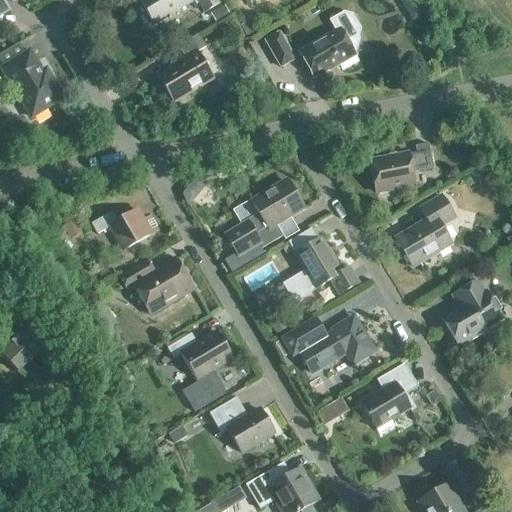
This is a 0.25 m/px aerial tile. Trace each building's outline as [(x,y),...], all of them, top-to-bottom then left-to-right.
[(142,0),(139,2),(153,26),(196,0),(204,14),(217,7),(212,0),(142,0)] [(338,66),(342,72),(358,63),(339,31),(298,54),(313,81),(338,66)] [(264,43),(280,69),(293,61),(278,35),(264,43)] [(156,77),(172,105),(212,81),(196,54),(205,49),(197,36),(177,48),(184,60),(156,77)] [(45,71),(42,74),(29,53),(0,70),(30,120),(63,100),(45,71)] [(368,164),(374,194),(414,187),(412,174),(431,170),(427,147),(415,149),(416,155),(368,164)] [(260,251),(282,238),(274,226),(302,210),(286,184),(252,204),(261,221),(249,228),(246,224),(225,237),(238,258),(257,246),(260,251)] [(395,242),(411,268),(449,245),(439,229),(454,220),(441,198),(419,211),(427,223),(395,242)] [(148,219),(142,222),(137,212),(117,224),(111,214),(90,226),(96,236),(109,229),(122,252),(156,233),(148,219)] [(74,223),(62,230),(70,243),(81,236),(74,223)] [(320,241),(318,243),(310,231),(287,244),(304,272),(282,285),(293,304),(329,282),(338,298),(360,285),(349,267),(339,273),(320,241)] [(149,317),(192,291),(174,261),(160,270),(161,272),(154,276),(147,264),(119,280),(125,290),(132,287),(149,317)] [(485,295),(482,297),(475,284),(453,297),(460,310),(441,321),(457,347),(469,340),(470,343),(483,335),(481,333),(501,321),(485,295)] [(291,334),(280,341),(286,351),(291,359),(298,355),(311,375),(345,355),(351,366),(373,353),(352,319),(331,332),(332,334),(323,340),(312,321),(291,334)] [(41,335),(31,344),(17,329),(0,345),(0,357),(14,371),(24,361),(28,365),(32,362),(30,360),(39,351),(50,363),(59,354),(41,335)] [(190,336),(166,350),(173,361),(181,356),(196,381),(196,382),(179,392),(193,415),(225,395),(219,386),(211,372),(231,360),(216,335),(196,346),(190,336)] [(360,405),(379,437),(393,428),(390,422),(409,411),(402,398),(417,389),(403,366),(376,381),(383,392),(360,405)] [(259,412),(247,419),(235,400),(208,416),(220,436),(226,432),(240,455),(273,436),(259,412)] [(299,470),(283,480),(276,469),(244,487),(259,511),(273,503),(278,511),(301,511),(318,502),(299,470)] [(419,503),(423,511),(459,511),(445,488),(419,503)]
